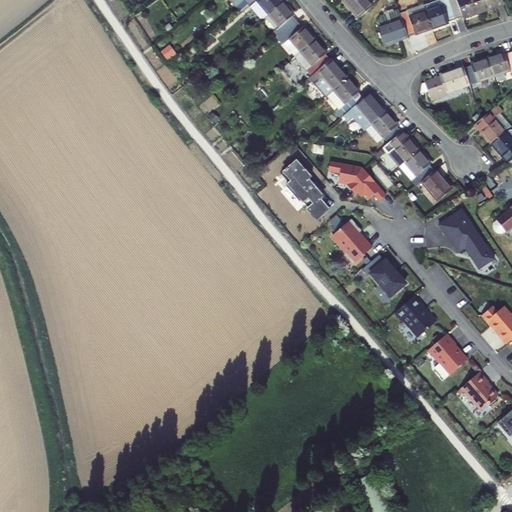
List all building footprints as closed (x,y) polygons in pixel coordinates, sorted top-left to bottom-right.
[(246,0),(246,1),(250,6),(256,1),(268,15),(283,2),(280,0),(246,0)] [(342,0),(359,19),(373,6),(368,0),(342,0)] [(449,0),(431,0),(423,3),(426,11),(433,30),(449,24),(449,21),(455,18),(449,0)] [(481,13),(476,0),(449,0),(455,18),(462,16),(463,19),(481,13)] [(505,5),(503,0),(476,0),(481,13),(505,5)] [(268,15),(284,34),(298,22),(293,16),(294,15),(283,2),(268,15)] [(376,22),(378,28),(384,46),(409,38),(408,35),(400,14),(399,10),(382,15),(376,22)] [(433,30),(426,11),(409,16),(407,11),(400,14),(408,35),(415,33),(415,36),(433,30)] [(284,34),(301,54),(316,41),(304,27),(303,28),(298,22),(284,34)] [(316,41),(301,54),(312,67),(307,71),(312,77),(331,60),(326,55),(327,53),(316,41)] [(511,70),(511,53),(511,51),(505,54),(504,52),(487,58),(494,77),(511,70)] [(494,77),(487,58),(470,64),(471,66),(464,68),(470,86),(494,77)] [(312,77),(307,81),(312,87),(314,85),(326,99),(334,92),(349,79),(337,65),(336,66),(331,60),(312,77)] [(463,67),(439,75),(440,78),(446,94),(470,86),(464,68),(463,67)] [(431,101),(438,99),(447,96),(446,94),(440,78),(420,85),(420,95),(428,92),(431,101)] [(343,116),(350,111),(364,99),(359,93),(360,92),(349,79),(334,92),(339,98),(333,104),(338,110),(335,113),(340,119),(343,116)] [(333,104),(339,98),(334,92),(327,98),(333,104)] [(366,130),(372,125),(387,112),(375,99),(370,93),(364,99),(350,111),(343,116),(349,122),(353,118),(365,131),(366,130)] [(502,112),(497,106),(481,119),(474,125),(491,145),(506,132),(511,127),(500,114),(502,112)] [(383,139),(388,144),(402,133),(397,127),(398,126),(387,112),(372,125),(383,139)] [(372,125),(366,130),(377,144),(383,139),(372,125)] [(383,149),(399,168),(405,163),(419,150),(403,132),(402,133),(388,144),(383,149)] [(491,145),(507,163),(511,159),(511,139),(506,132),(491,145)] [(411,181),(416,187),(421,183),(435,171),(430,166),(431,164),(419,150),(405,163),(416,177),(411,181)] [(316,222),(329,211),(319,200),(320,200),(317,196),(319,194),(311,184),(310,185),(307,182),(311,178),(305,170),(304,171),(296,162),(287,169),(281,175),(289,184),(285,187),(293,196),(295,194),(301,201),(305,205),(308,203),(311,207),(308,209),(307,210),(316,222)] [(379,202),(386,196),(371,178),(369,180),(367,178),(368,177),(363,172),(364,171),(361,168),(330,162),(328,172),(340,175),(338,184),(347,185),(355,196),(357,194),(361,198),(365,195),(369,200),(374,196),(379,202)] [(399,168),(411,181),(416,177),(405,163),(399,168)] [(453,189),(436,170),(435,171),(421,183),(438,202),(453,189)] [(511,205),(509,208),(510,209),(496,221),(504,231),(505,232),(511,226),(511,205)] [(462,210),(439,225),(458,253),(465,249),(479,269),(494,259),(462,210)] [(339,213),(329,221),(336,229),(346,222),(339,213)] [(361,232),(350,221),(332,236),(347,254),(347,257),(353,265),(372,249),(365,241),(364,242),(358,235),(361,232)] [(502,233),(504,231),(496,221),(493,223),(493,230),(495,232),(502,233)] [(405,284),(384,262),(370,274),(382,288),(381,288),(389,298),(405,284)] [(422,307),(413,297),(394,313),(403,323),(404,322),(417,338),(435,322),(427,313),(426,313),(421,308),(422,307)] [(511,340),(511,338),(511,317),(509,315),(508,316),(502,308),(496,313),(491,308),(480,316),(490,327),(490,326),(496,333),(495,333),(505,345),(511,340)] [(455,345),(446,335),(427,351),(449,375),(466,361),(457,350),(456,351),(452,347),(455,345)] [(487,383),(478,373),(455,392),(459,396),(463,392),(480,411),(497,397),(489,388),(488,389),(485,385),(487,383)] [(511,409),(496,423),(508,438),(511,435),(511,409)] [(355,480),(368,511),(390,511),(374,472),(355,480)]
